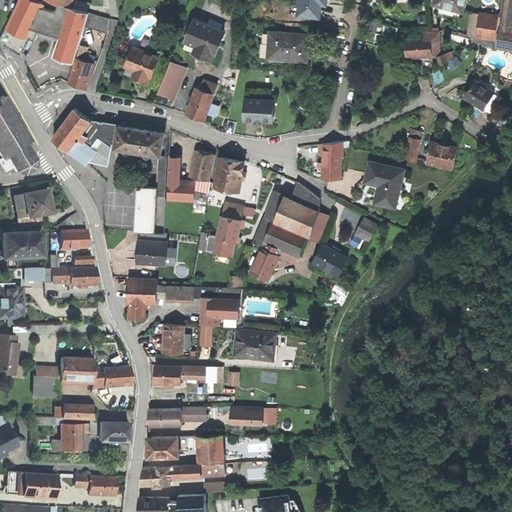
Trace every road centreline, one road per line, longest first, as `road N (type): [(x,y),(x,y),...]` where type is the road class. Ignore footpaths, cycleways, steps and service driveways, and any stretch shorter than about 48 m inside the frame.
road 1 (residential): [(31,122),(64,100),(87,97),(225,143),(261,147),(335,135),(358,18)]
road 2 (residential): [(57,165),(89,211),(116,320),(143,384),(130,511)]
